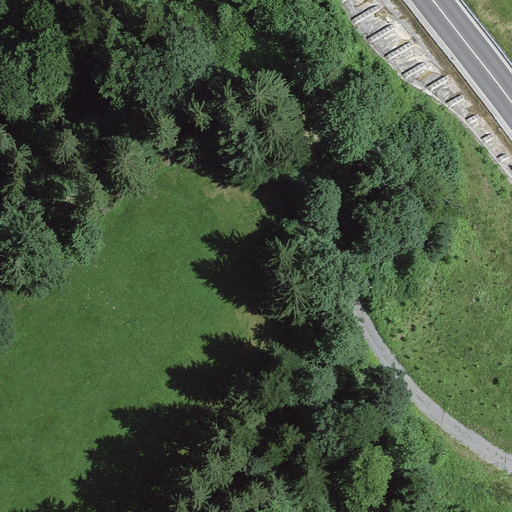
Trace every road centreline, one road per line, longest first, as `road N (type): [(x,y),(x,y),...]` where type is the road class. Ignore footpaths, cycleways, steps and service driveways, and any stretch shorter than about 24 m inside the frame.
road 1 (track): [(511,462),(401,387),(369,344),(345,298),(310,132),(288,100),(265,90),(193,99),(0,253)]
road 2 (trunk): [(511,100),(435,0)]
